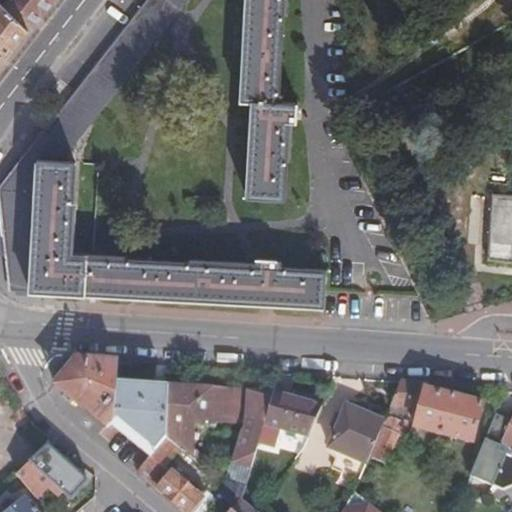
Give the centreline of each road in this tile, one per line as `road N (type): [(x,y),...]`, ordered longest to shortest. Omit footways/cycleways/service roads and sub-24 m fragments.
road 1 (residential): [(19,327),(511,357)]
road 2 (residential): [(128,480),(33,388),(19,327)]
road 3 (secondary): [(0,108),(82,0)]
